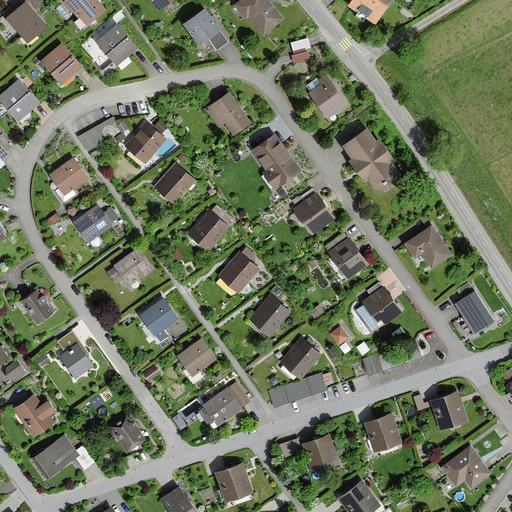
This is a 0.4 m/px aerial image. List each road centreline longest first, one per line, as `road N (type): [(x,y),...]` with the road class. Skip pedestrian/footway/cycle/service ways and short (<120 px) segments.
road 1 (residential): [(188,459),(25,221),(30,162),(61,117),(85,103),(232,69),(257,76),(471,366)]
road 2 (residential): [(188,459),(471,366)]
road 3 (tertiary): [(511,290),(357,59)]
road 4 (residential): [(49,511),(188,459)]
